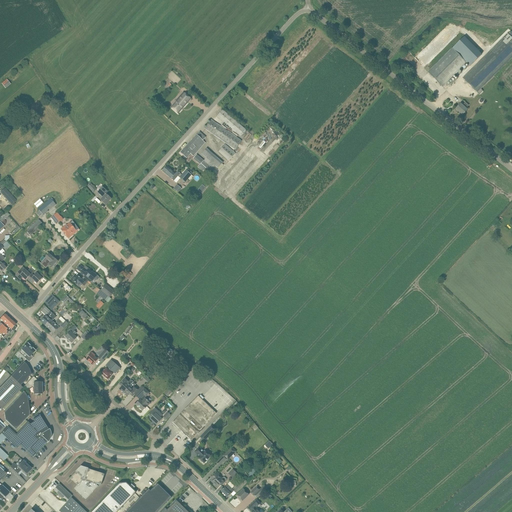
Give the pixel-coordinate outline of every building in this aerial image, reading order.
[(508,34),(463,78),(479,95),(483,91),(482,90),(481,89),(494,76),(511,57),(511,32),(511,31),(508,34)] [(452,48),(428,72),(443,87),(467,63),(470,66),(481,55),(479,53),(464,38),(462,39),(453,49),(452,48)] [(7,79),(2,83),(6,89),(11,84),(7,79)] [(178,114),(191,99),(184,93),(171,107),(178,114)] [(460,104),(459,105),(456,109),(462,115),(467,110),(466,109),(469,105),(465,102),(462,106),(460,104)] [(246,130),(226,113),(223,110),(217,116),(240,136),(246,130)] [(242,141),(215,123),(211,120),(205,129),(236,150),(242,141)] [(190,142),(198,150),(205,143),(203,141),(206,137),(199,132),(190,142)] [(193,156),(198,150),(190,142),(180,153),(187,158),(191,154),(193,156)] [(229,161),(235,154),(225,145),(219,152),(229,161)] [(223,163),(206,149),(202,154),(218,168),(223,163)] [(200,165),(198,167),(209,176),(214,170),(203,161),(200,165)] [(182,175),(180,174),(177,171),(175,173),(166,166),(162,171),(171,179),(176,183),(180,178),(185,182),(188,179),(190,181),(193,176),(186,170),(182,175)] [(93,192),(96,189),(91,183),(87,187),(93,192)] [(172,189),(177,193),(181,189),(176,184),(172,189)] [(108,192),(105,188),(103,187),(98,193),(103,197),(100,200),(106,205),(111,199),(106,194),(108,192)] [(11,205),(16,201),(5,188),(0,192),(11,205)] [(40,199),(34,204),(37,208),(43,203),(40,199)] [(51,199),(47,201),(52,207),(53,208),(56,205),(51,199)] [(39,210),(36,213),(40,217),(43,215),(43,216),(48,211),(43,205),(38,209),(39,210)] [(6,212),(0,217),(0,229),(4,226),(1,223),(10,215),(6,212)] [(57,213),(52,217),(56,223),(62,219),(57,213)] [(43,224),(41,222),(38,219),(26,231),(30,236),(35,231),(37,233),(41,229),(39,227),(43,224)] [(73,227),(71,224),(68,226),(66,225),(61,229),(68,239),(77,232),(79,230),(75,225),(73,227)] [(54,258),(49,254),(41,264),(46,268),(49,265),(52,268),(58,261),(54,258)] [(85,266),(83,268),(80,265),(77,269),(91,282),(91,283),(93,284),(96,280),(97,280),(99,279),(99,278),(85,266)] [(26,280),(27,279),(32,274),(34,271),(31,268),(27,272),(25,270),(23,273),(20,270),(16,275),(20,280),(23,278),(26,280)] [(121,282),(124,284),(133,274),(130,271),(121,282)] [(32,274),(27,279),(32,283),(34,281),(37,284),(45,276),(41,273),(39,276),(37,273),(34,276),(32,274)] [(83,277),(81,279),(77,276),(76,278),(74,276),(71,280),(77,284),(76,285),(80,288),(82,284),(84,286),(89,281),(83,277)] [(59,288),(66,295),(70,290),(63,283),(59,288)] [(106,284),(101,290),(110,298),(115,292),(106,284)] [(101,290),(100,289),(97,293),(106,302),(110,298),(101,290)] [(68,297),(66,296),(62,301),(64,303),(67,299),(73,304),(74,302),(68,297)] [(53,300),(51,303),(48,306),(52,310),(57,304),(53,300)] [(49,318),(53,314),(46,307),(42,312),(46,316),(41,321),(45,325),(50,320),(49,318)] [(82,310),(79,314),(84,319),(88,316),(82,310)] [(0,319),(4,323),(6,324),(11,319),(5,314),(0,319)] [(56,317),(53,314),(49,318),(50,320),(45,325),(49,330),(55,324),(52,321),(56,317)] [(55,324),(49,330),(54,334),(59,328),(58,327),(59,325),(64,329),(68,323),(61,317),(55,324)] [(11,319),(6,324),(0,330),(0,334),(3,337),(9,331),(10,332),(11,332),(12,330),(13,331),(14,331),(16,329),(16,327),(14,326),(16,324),(11,319)] [(76,333),(74,331),(77,328),(75,325),(70,331),(71,332),(66,337),(72,343),(77,338),(74,335),(76,333)] [(126,332),(125,333),(127,334),(127,335),(127,334),(129,333),(133,327),(133,326),(131,325),(130,326),(126,332)] [(86,332),(86,331),(81,337),(84,340),(89,334),(88,334),(89,333),(87,331),(86,332)] [(24,358),(29,362),(33,357),(31,355),(35,351),(30,346),(31,346),(29,344),(28,344),(27,343),(21,350),(27,355),(24,358)] [(101,349),(104,352),(98,358),(102,362),(110,354),(105,349),(105,350),(102,347),(101,349)] [(164,355),(171,360),(176,353),(169,348),(164,355)] [(92,353),(89,355),(86,359),(93,365),(98,360),(94,356),(95,356),(92,353)] [(111,360),(109,362),(105,366),(107,367),(101,373),(108,379),(114,373),(115,374),(120,368),(111,360)] [(11,376),(0,387),(0,407),(2,409),(23,388),(21,386),(31,375),(31,373),(30,371),(29,369),(28,367),(27,366),(26,364),(24,362),(11,376)] [(24,386),(25,387),(28,390),(32,386),(34,386),(34,394),(42,394),(42,383),(39,383),(39,381),(33,376),(24,386)] [(123,393),(133,382),(134,382),(132,381),(130,380),(129,381),(126,377),(120,383),(123,385),(119,389),(123,393)] [(135,384),(133,382),(123,393),(127,397),(131,393),(134,395),(134,394),(136,396),(143,388),(142,386),(138,390),(134,386),(135,384)] [(144,388),(143,388),(136,396),(140,400),(136,404),(143,411),(150,403),(145,398),(150,393),(144,388)] [(28,400),(26,395),(24,392),(4,412),(5,420),(16,430),(30,415),(30,416),(28,400)] [(177,426),(181,431),(191,440),(199,431),(216,413),(201,398),(198,396),(173,422),(174,423),(172,425),(175,428),(177,426)] [(155,408),(150,413),(153,416),(151,418),(157,424),(162,419),(160,418),(163,415),(155,408)] [(7,427),(2,434),(17,448),(20,445),(33,457),(32,458),(47,442),(47,441),(47,440),(48,439),(49,438),(49,437),(50,437),(50,435),(49,435),(49,434),(49,433),(48,432),(48,431),(49,430),(48,430),(39,415),(39,416),(33,420),(34,422),(30,424),(28,422),(16,435),(7,427)] [(208,429),(200,437),(204,441),(212,433),(208,429)] [(204,451),(199,447),(194,452),(199,457),(198,458),(204,463),(211,456),(205,450),(204,451)] [(236,451),(232,447),(223,456),(227,460),(236,451)] [(14,463),(10,467),(18,474),(21,470),(26,475),(32,469),(23,461),(17,466),(14,463)] [(84,469),(83,469),(82,469),(81,469),(80,470),(79,469),(80,470),(77,472),(76,472),(70,478),(78,485),(74,489),(86,500),(101,484),(101,485),(105,474),(88,469),(88,470),(84,469),(84,468),(84,469)] [(216,472),(214,474),(211,477),(213,480),(211,481),(214,484),(213,485),(217,488),(221,485),(221,486),(226,481),(226,479),(224,477),(223,478),(222,479),(218,475),(219,474),(216,472)] [(244,479),(236,486),(241,491),(248,483),(244,479)] [(233,485),(229,482),(225,487),(221,492),(227,498),(232,493),(234,491),(230,487),(233,485)] [(68,500),(72,495),(59,483),(55,487),(68,500)] [(120,484),(92,511),(117,511),(136,493),(133,490),(135,487),(132,484),(129,486),(126,483),(120,484)] [(168,502),(168,501),(171,498),(172,498),(171,497),(166,492),(166,491),(165,491),(164,490),(158,485),(159,484),(158,484),(157,485),(156,485),(156,486),(155,487),(154,487),(154,488),(153,488),(153,489),(152,490),(151,490),(151,491),(149,489),(126,511),(157,511),(166,503),(167,501),(168,502)] [(0,493),(5,498),(10,492),(2,485),(0,487),(0,493)] [(257,486),(250,493),(254,496),(260,489),(257,486)] [(249,495),(243,489),(237,495),(242,501),(249,495)] [(86,511),(72,498),(59,511),(60,511),(86,511)] [(251,511),(255,507),(256,506),(257,507),(260,504),(256,500),(248,508),(251,511)] [(165,508),(161,511),(186,511),(176,502),(177,501),(167,510),(165,508)]
